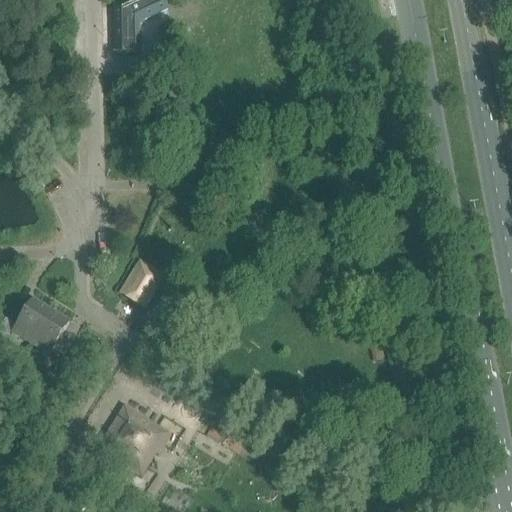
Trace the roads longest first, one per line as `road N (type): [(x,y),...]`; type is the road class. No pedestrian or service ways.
road 1 (tertiary): [(415,0),(506,511)]
road 2 (tertiary): [(511,288),(456,0)]
